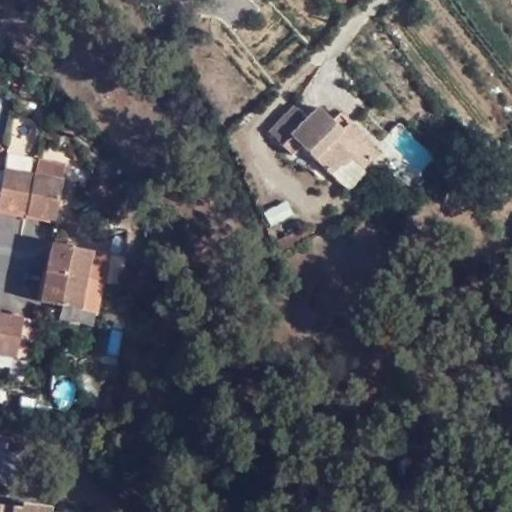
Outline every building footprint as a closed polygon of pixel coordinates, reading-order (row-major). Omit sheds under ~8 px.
[(329,0),(342,12),(352,0),(329,0)] [(511,46),(506,35),(491,44),(511,80),(511,79),(511,46)] [(342,131),(334,122),(321,110),(309,122),(296,110),(272,134),(294,156),(302,150),(326,172),(337,162),(343,166),(352,159),(363,169),(379,154),(350,124),(342,131)] [(341,116),(334,122),(342,131),(350,124),(341,116)] [(30,169),(59,174),(63,158),(33,152),(30,169)] [(366,173),(363,169),(352,159),(343,166),(337,162),(326,172),(344,193),(366,173)] [(30,169),(0,163),(0,205),(22,210),(30,169)] [(59,174),(30,169),(22,210),(51,216),(59,174)] [(286,201),(263,212),(270,226),(293,214),(286,201)] [(90,244),(48,236),(43,267),(84,275),(100,277),(106,247),(90,244)] [(84,275),(43,267),(37,295),(78,302),(94,305),(100,277),(84,275)] [(0,350),(14,353),(21,313),(0,308),(0,350)] [(35,316),(21,313),(14,353),(28,356),(35,316)] [(0,511),(57,511),(47,510),(47,504),(20,500),(19,507),(0,503),(0,511)]
